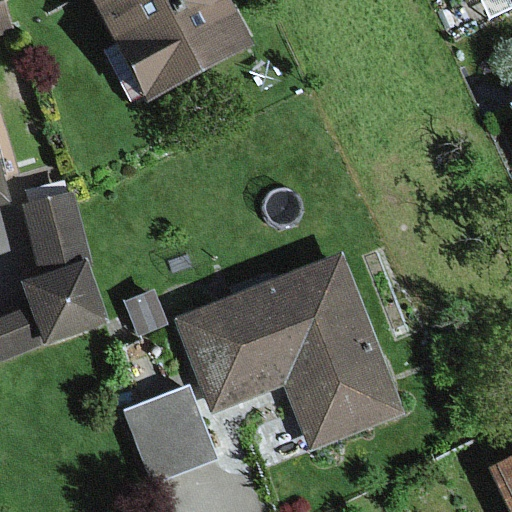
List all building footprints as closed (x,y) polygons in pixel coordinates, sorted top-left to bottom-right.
[(0,0),(0,37),(10,35),(0,0)] [(218,0),(82,0),(143,112),(248,55),(218,0)] [(25,313),(0,321),(0,366),(103,329),(85,273),(90,271),(71,197),(19,210),(36,283),(17,289),(25,313)] [(338,263),(177,325),(214,418),(282,392),(306,455),(399,419),(338,263)] [(151,294),(122,306),(136,340),(164,328),(151,294)] [(186,390),(120,415),(147,488),(213,464),(186,390)] [(511,511),(511,463),(486,477),(502,511),(511,511)]
